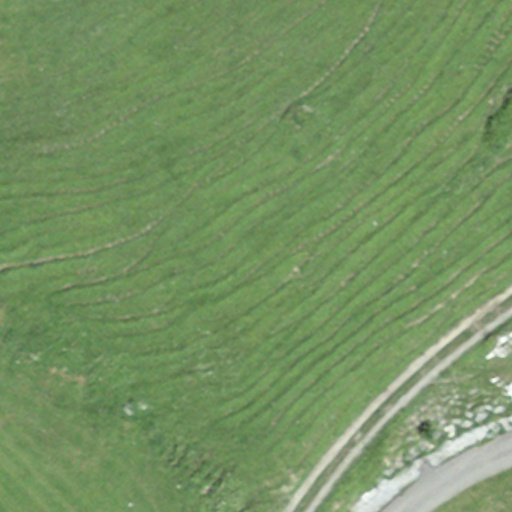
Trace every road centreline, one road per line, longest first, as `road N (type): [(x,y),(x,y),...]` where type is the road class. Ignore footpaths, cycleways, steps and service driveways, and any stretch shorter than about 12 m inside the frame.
road 1 (track): [(304,511),(372,418),(511,301)]
road 2 (unclassified): [(402,511),(458,469),(511,448)]
